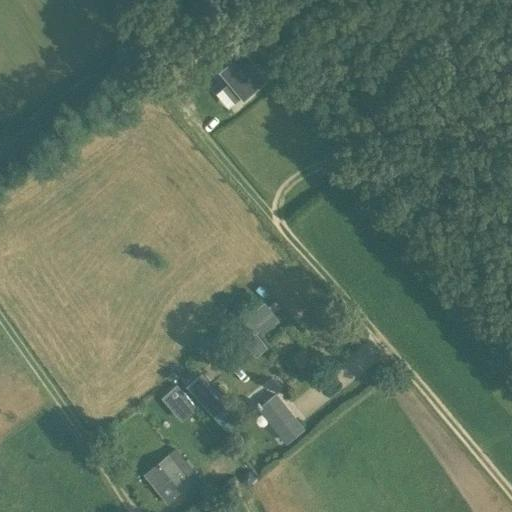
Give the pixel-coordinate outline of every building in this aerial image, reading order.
[(187,47),(184,42),(178,45),(182,50),(187,47)] [(219,59),(225,67),(222,70),(243,96),(263,79),(236,46),(219,59)] [(265,299),(246,313),(261,334),(281,319),(265,299)] [(185,386),(231,435),(247,419),(201,371),(185,386)] [(176,383),(161,397),(182,420),(198,405),(176,383)] [(275,392),(257,407),(286,443),(304,428),(275,392)] [(194,480),(173,453),(146,474),(168,501),(194,480)]
